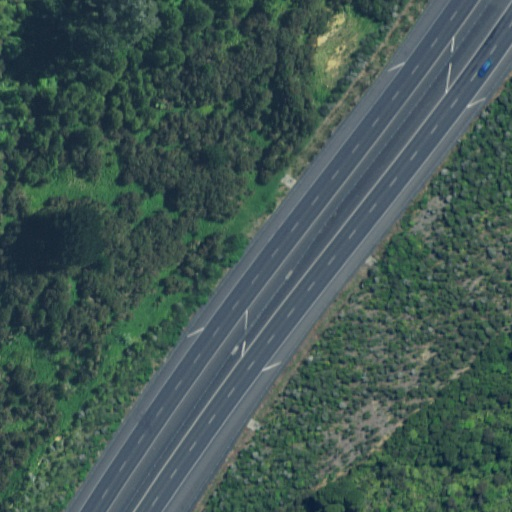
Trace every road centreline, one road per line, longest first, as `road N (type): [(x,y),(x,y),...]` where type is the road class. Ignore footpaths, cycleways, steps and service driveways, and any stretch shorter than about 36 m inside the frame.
road 1 (motorway): [(92,511),(158,409),(462,0)]
road 2 (motorway): [(511,16),(145,511)]
